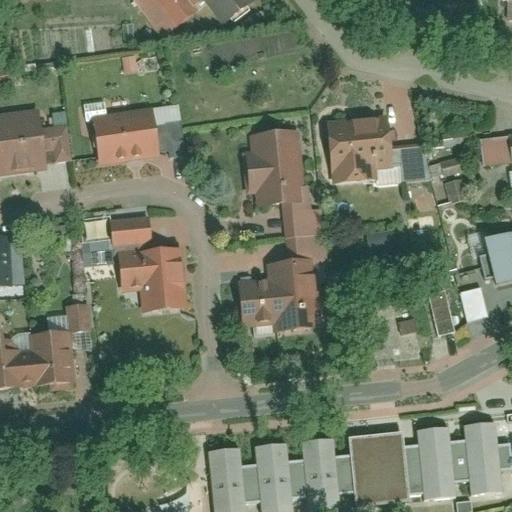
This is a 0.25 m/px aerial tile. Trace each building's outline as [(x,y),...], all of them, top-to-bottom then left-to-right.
[(181,0),(130,0),(128,2),(159,46),(196,20),(181,0)] [(255,5),(251,0),(195,0),(221,32),(255,5)] [(0,74),(0,88),(8,88),(8,74),(0,74)] [(177,108),(151,112),(157,163),(183,160),(177,108)] [(38,135),(36,111),(0,115),(0,182),(44,177),(43,168),(69,165),(65,131),(38,135)] [(151,112),(89,120),(96,171),(157,163),(151,112)] [(387,119),(322,124),(327,190),(375,187),(374,173),(391,172),(389,151),(387,119)] [(298,137),(248,141),(255,216),(285,213),(284,237),(321,235),(318,214),(311,215),(309,191),(302,191),(298,137)] [(481,168),(508,165),(505,140),(478,143),(481,168)] [(424,146),(389,151),(391,172),(399,171),(401,187),(429,183),(424,146)] [(456,159),(438,163),(443,180),(460,175),(456,159)] [(461,181),(444,186),(452,209),(468,204),(461,181)] [(147,221),(107,225),(109,253),(149,250),(147,221)] [(394,234),(364,236),(366,258),(395,256),(394,234)] [(321,235),(284,237),(286,267),(262,269),(264,286),(235,287),(238,335),(269,333),(269,343),(311,340),(309,315),(318,315),(315,270),(323,269),(321,235)] [(511,237),(480,248),(494,294),(511,288),(511,237)] [(16,272),(16,243),(0,243),(0,291),(8,291),(8,272),(16,272)] [(182,251),(114,257),(117,297),(137,296),(139,320),(188,315),(182,251)] [(480,290),(457,295),(464,327),(487,322),(480,290)] [(444,292),(424,297),(435,341),(454,337),(444,292)] [(87,309),(66,311),(70,339),(90,337),(87,309)] [(4,339),(0,339),(0,395),(70,388),(65,336),(25,340),(27,356),(6,358),(4,339)] [(335,459),(333,442),(305,445),(307,460),(291,462),(289,446),(257,449),(210,455),(216,511),(303,511),(313,511),(341,508),(339,497),(355,495),(356,508),(408,503),(504,498),(503,478),(511,477),(511,466),(511,441),(502,441),(501,430),(465,432),(465,443),(454,444),(454,436),(418,438),(418,449),(403,450),(402,438),(349,442),(350,458),(335,459)] [(161,511),(189,511),(186,499),(159,506),(161,511)]
